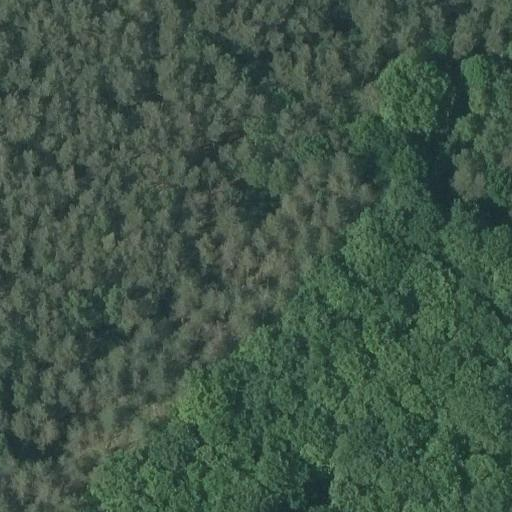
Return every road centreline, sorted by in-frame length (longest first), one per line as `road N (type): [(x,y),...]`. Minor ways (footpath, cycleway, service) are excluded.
road 1 (track): [(117,511),(398,210)]
road 2 (track): [(391,206),(126,0)]
road 3 (track): [(398,210),(511,296)]
